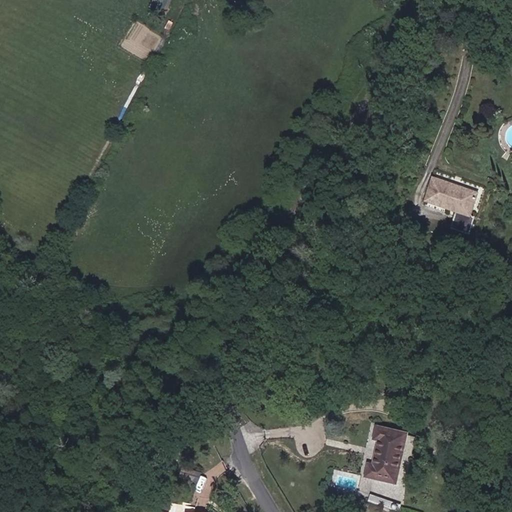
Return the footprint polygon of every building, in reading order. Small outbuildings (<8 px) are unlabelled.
[(154,0),(152,4),(165,11),(170,0),(154,0)] [(470,214),(476,191),(431,179),(425,201),(448,208),(444,225),(470,232),(474,214),(470,214)] [(402,484),(411,435),(381,430),(379,442),(385,443),(381,466),(376,466),(374,479),(402,484)] [(372,503),(391,509),(394,500),(375,494),(372,503)] [(399,511),(400,511),(403,503),(394,500),(391,509),(399,511)]
